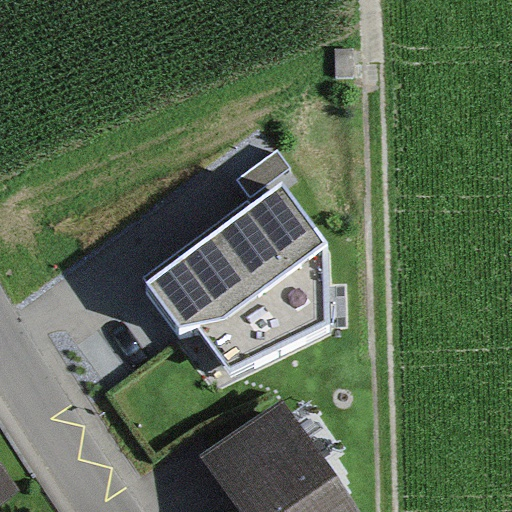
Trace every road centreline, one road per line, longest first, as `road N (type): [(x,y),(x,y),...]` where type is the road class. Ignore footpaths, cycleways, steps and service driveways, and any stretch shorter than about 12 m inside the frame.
road 1 (track): [(378,96),(393,511)]
road 2 (tertiary): [(96,511),(0,349)]
